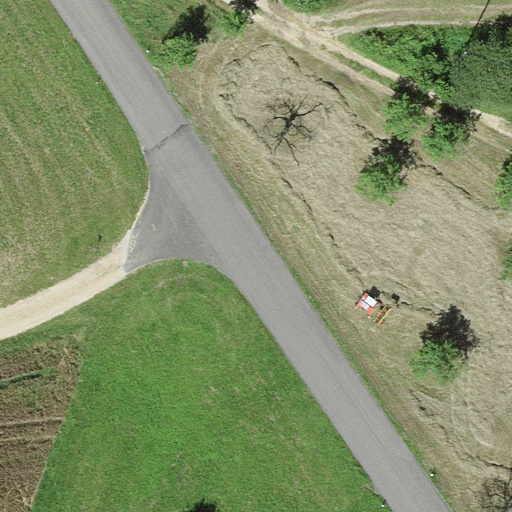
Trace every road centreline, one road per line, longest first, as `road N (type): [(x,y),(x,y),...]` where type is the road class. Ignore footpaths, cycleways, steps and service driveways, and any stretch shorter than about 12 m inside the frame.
road 1 (tertiary): [(77,0),(213,215),(420,511)]
road 2 (track): [(241,0),(511,155)]
road 3 (track): [(0,331),(213,215)]
road 4 (track): [(311,39),(411,18),(511,13)]
